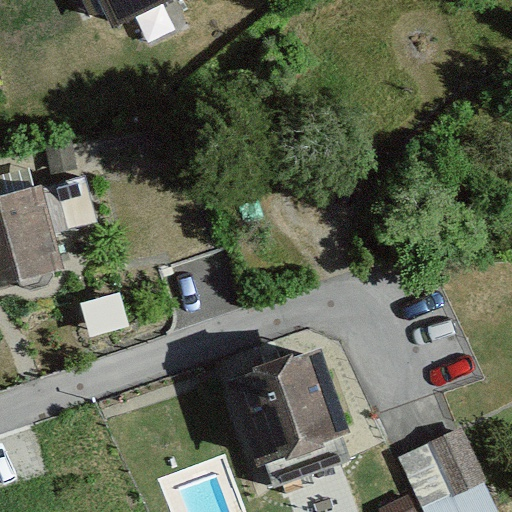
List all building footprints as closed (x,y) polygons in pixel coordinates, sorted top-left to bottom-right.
[(101,0),(113,24),(163,0),(101,0)] [(82,175),(38,188),(50,231),(94,219),(82,175)] [(38,188),(0,198),(0,284),(60,267),(50,231),(38,188)] [(321,351),(229,381),(255,462),(267,458),(275,485),(349,462),(339,431),(346,429),(321,351)] [(497,511),(460,431),(400,459),(425,511),(497,511)]
